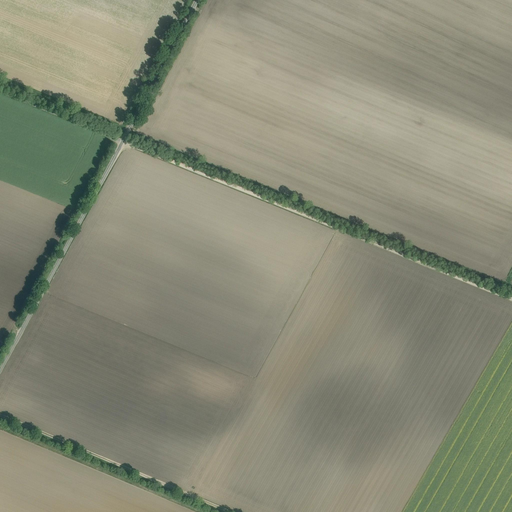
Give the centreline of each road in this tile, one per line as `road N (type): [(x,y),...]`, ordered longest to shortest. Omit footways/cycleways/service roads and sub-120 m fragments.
road 1 (track): [(511,300),(122,142)]
road 2 (unclassified): [(122,142),(0,369)]
road 3 (track): [(229,511),(0,414)]
road 4 (unclassified): [(196,0),(122,142)]
road 5 (unclassified): [(122,142),(0,92)]
